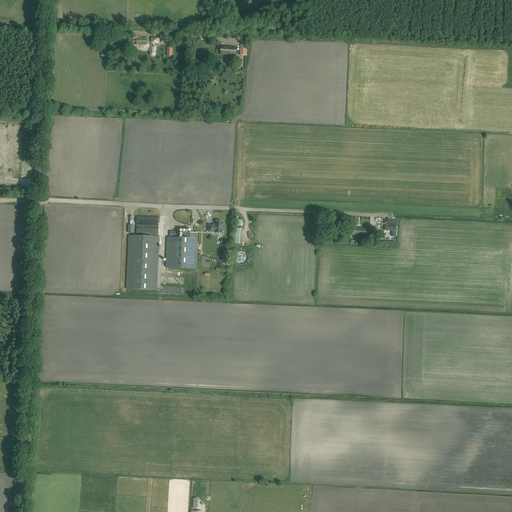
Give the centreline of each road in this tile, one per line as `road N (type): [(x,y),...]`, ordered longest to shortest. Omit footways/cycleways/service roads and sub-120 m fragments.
road 1 (unclassified): [(22,511),(36,200)]
road 2 (unclassified): [(36,200),(46,0)]
road 3 (unclassified): [(36,200),(235,209)]
road 4 (track): [(218,38),(44,26)]
road 5 (track): [(235,209),(369,215)]
